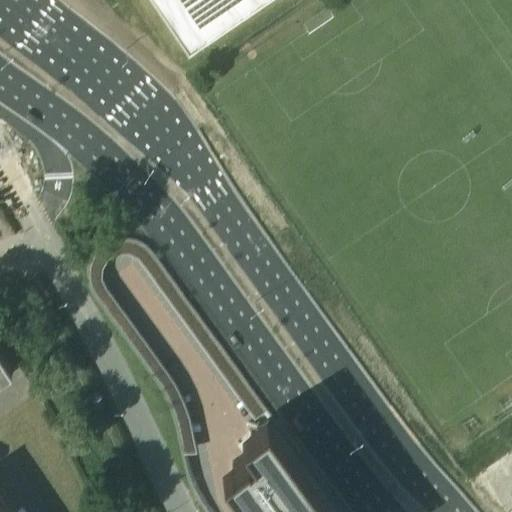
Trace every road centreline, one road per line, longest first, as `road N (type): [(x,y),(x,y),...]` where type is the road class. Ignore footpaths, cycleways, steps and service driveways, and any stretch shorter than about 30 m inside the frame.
road 1 (primary): [(455,511),(127,108),(21,0)]
road 2 (primary): [(0,90),(117,173),(380,511)]
road 3 (residential): [(0,261),(46,243),(180,511)]
